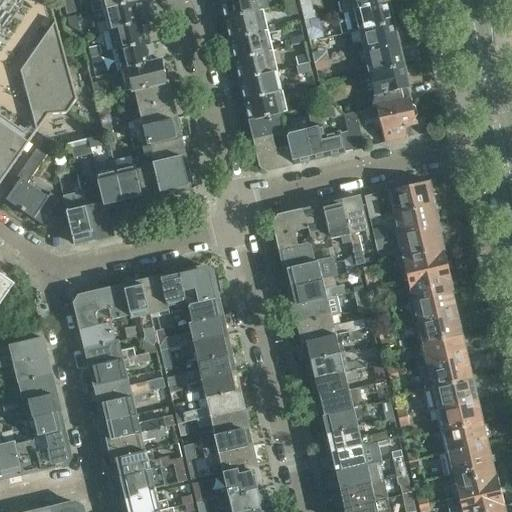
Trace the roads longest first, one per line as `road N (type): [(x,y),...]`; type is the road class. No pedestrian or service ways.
road 1 (residential): [(304,511),(237,227)]
road 2 (residential): [(230,201),(498,135)]
road 3 (residential): [(230,201),(196,50),(173,0)]
road 4 (residential): [(95,475),(51,273)]
road 5 (residential): [(51,273),(237,227)]
road 6 (secondary): [(459,0),(482,117),(498,135)]
road 7 (secondary): [(498,135),(503,112),(475,0)]
